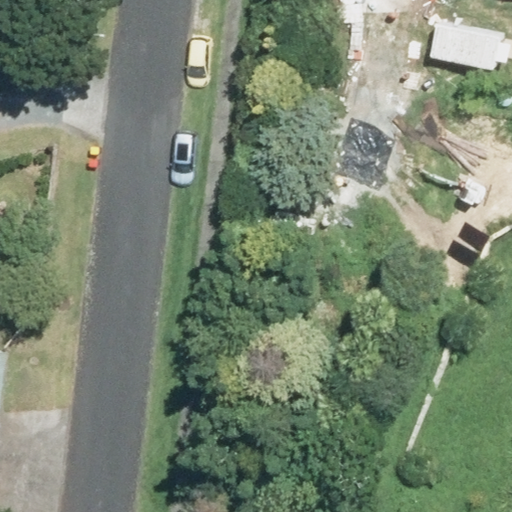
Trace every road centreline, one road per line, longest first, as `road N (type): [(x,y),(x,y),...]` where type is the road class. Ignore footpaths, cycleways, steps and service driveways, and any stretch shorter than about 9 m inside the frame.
road 1 (residential): [(104,511),(150,0)]
road 2 (unknown): [(144,65),(0,111)]
